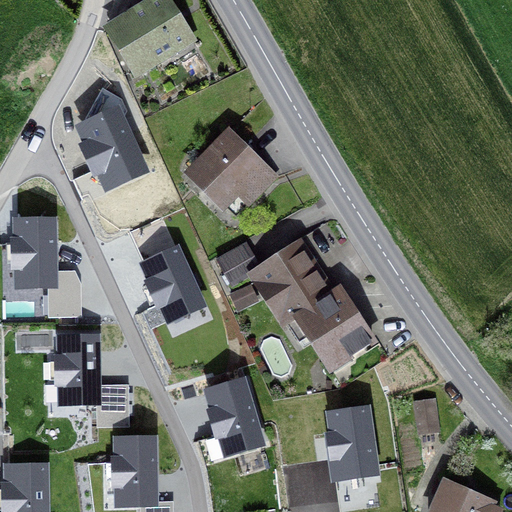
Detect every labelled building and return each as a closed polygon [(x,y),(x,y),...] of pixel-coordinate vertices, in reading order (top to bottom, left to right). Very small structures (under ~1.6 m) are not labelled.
[(159,0),(112,30),(138,70),(186,39),(161,0),(159,0)] [(108,186),(140,172),(114,115),(82,130),(89,145),(85,147),(96,173),(101,171),(108,186)] [(241,186),(253,198),(272,179),(228,136),(191,174),(222,205),(241,186)] [(74,272),(53,273),(53,223),(18,223),(18,242),(13,242),(13,267),(18,267),(19,286),(49,285),(50,317),(80,316),(80,285),(74,272)] [(217,259),(233,286),(259,272),(261,270),(246,243),(217,259)] [(330,297),(297,246),(261,270),(259,272),(260,273),(256,276),(298,342),(310,335),(331,367),(370,342),(337,292),(330,297)] [(171,323),(202,308),(176,251),(144,266),(152,282),(147,284),(159,309),(163,307),(171,323)] [(126,386),(97,387),(96,340),(61,340),(61,359),(56,359),(57,384),(62,384),(62,403),(96,402),(97,427),(127,426),(126,386)] [(227,453),(260,443),(243,383),(209,393),(214,411),(210,413),(217,437),(222,435),(227,453)] [(414,403),(419,433),(437,431),(433,400),(414,403)] [(340,478),(374,473),(365,411),(330,416),(333,435),(328,435),(332,460),(337,459),(340,478)] [(172,511),(172,503),(154,503),(153,441),(118,442),(118,460),(113,460),(114,485),(119,485),(119,504),(141,504),(141,511),(172,511)] [(4,487),(4,511),(44,511),(43,469),(8,469),(9,487),(4,487)] [(446,482),(433,511),(487,511),(491,502),(446,482)]
